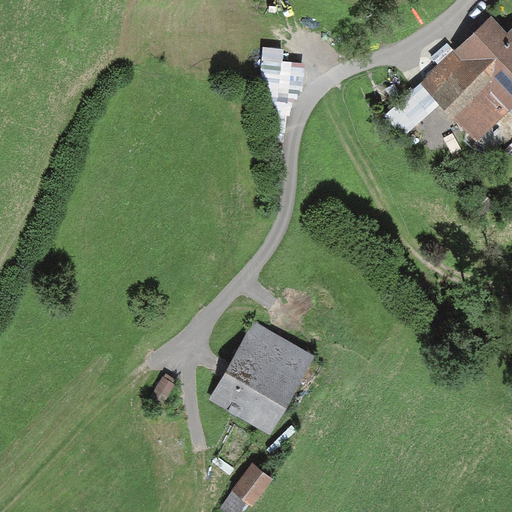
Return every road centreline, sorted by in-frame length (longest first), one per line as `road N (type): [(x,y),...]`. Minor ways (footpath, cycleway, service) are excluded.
road 1 (track): [(467,0),(416,42),(340,73),(305,105),(274,240),(193,346),(188,392),(203,511)]
road 2 (track): [(0,510),(146,365),(196,342)]
